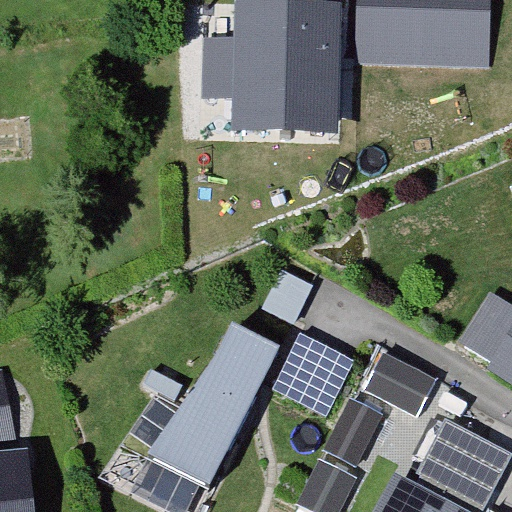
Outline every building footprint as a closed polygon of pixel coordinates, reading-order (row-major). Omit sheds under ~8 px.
[(487,0),(359,0),(358,62),(486,65),(487,0)] [(336,132),(340,6),(243,4),(240,129),(336,132)] [(312,285),(282,271),(263,310),(293,324),(312,285)] [(488,372),(511,384),(511,308),(487,295),(461,343),(494,361),(488,372)] [(212,384),(146,473),(204,499),(278,368),(230,346),(212,384)] [(437,379),(381,352),(363,389),(418,417),(437,379)] [(181,386),(149,372),(143,386),(175,401),(181,386)] [(0,381),(0,456),(16,454),(4,380),(0,381)] [(384,415),(351,399),(326,450),(359,466),(384,415)] [(511,453),(444,419),(414,476),(483,511),(511,456),(511,453)] [(339,511),(356,478),(320,460),(298,505),(312,511),(339,511)] [(0,511),(26,511),(23,467),(0,468),(0,511)] [(460,511),(396,478),(377,511),(460,511)]
